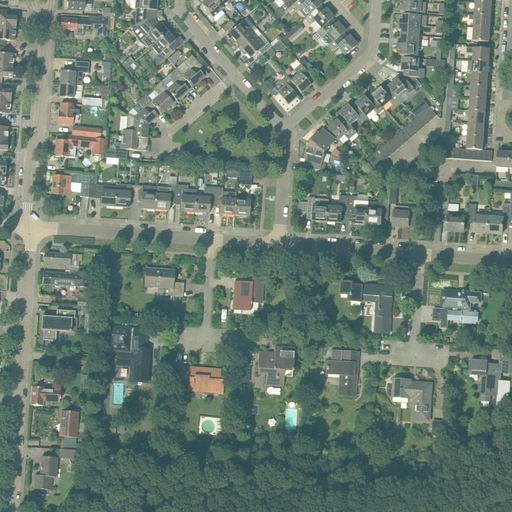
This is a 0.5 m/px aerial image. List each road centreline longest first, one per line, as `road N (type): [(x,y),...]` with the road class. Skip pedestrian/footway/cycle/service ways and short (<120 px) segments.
road 1 (unclassified): [(9,511),(26,227)]
road 2 (tertiary): [(26,227),(45,36)]
road 3 (tertiary): [(211,239),(26,227)]
road 4 (tertiary): [(419,254),(279,239)]
road 5 (residential): [(286,131),(368,56),(373,35)]
